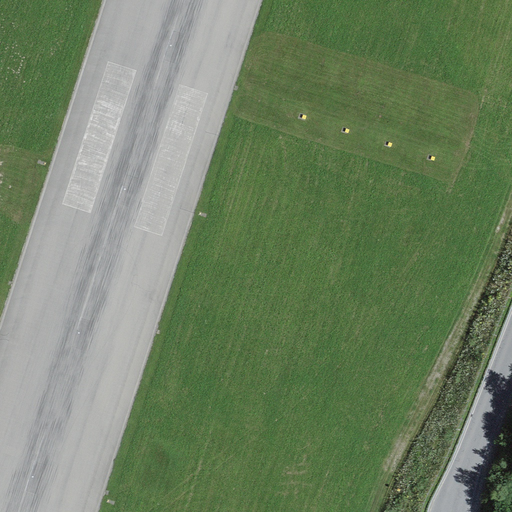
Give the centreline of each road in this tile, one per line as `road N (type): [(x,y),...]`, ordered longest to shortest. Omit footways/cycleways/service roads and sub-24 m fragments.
road 1 (track): [(369,511),(511,198)]
road 2 (tertiary): [(450,511),(511,341)]
